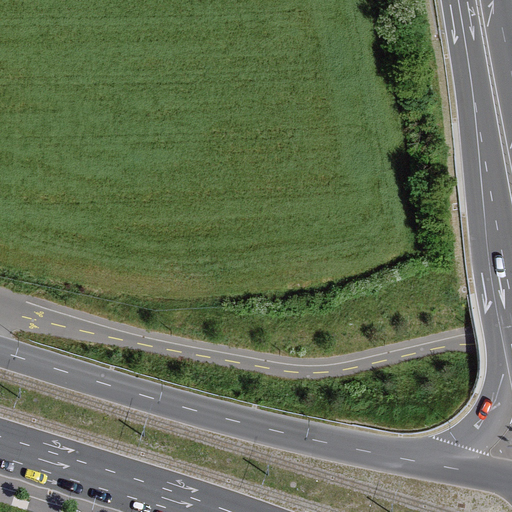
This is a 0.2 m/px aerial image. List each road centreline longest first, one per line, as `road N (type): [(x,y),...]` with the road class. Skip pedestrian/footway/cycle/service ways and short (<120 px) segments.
road 1 (secondary): [(438,465),(190,409),(0,351)]
road 2 (motorway): [(459,0),(510,306)]
road 3 (secondary): [(0,441),(211,511)]
road 4 (motorway): [(510,306),(501,397),(438,465)]
